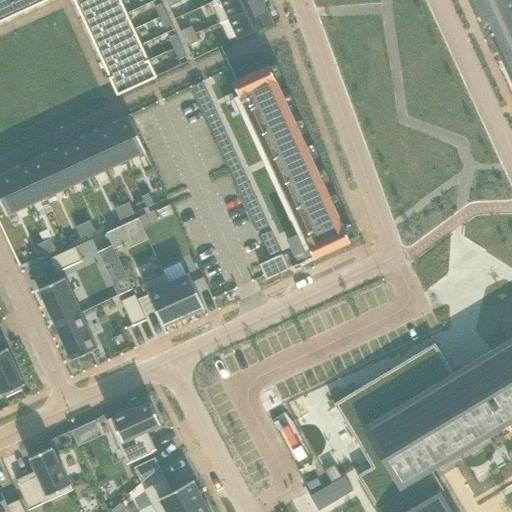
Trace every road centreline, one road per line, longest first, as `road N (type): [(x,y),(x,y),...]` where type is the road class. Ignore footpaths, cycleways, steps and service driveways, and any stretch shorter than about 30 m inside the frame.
road 1 (residential): [(299,0),(395,258),(173,361)]
road 2 (unknown): [(395,258),(410,295),(402,311),(250,387),(284,472),(281,486),(242,507)]
road 3 (residential): [(66,0),(113,109),(0,162)]
road 4 (residential): [(511,160),(437,0)]
road 5 (residential): [(245,511),(173,361)]
road 6 (residential): [(0,263),(68,406)]
